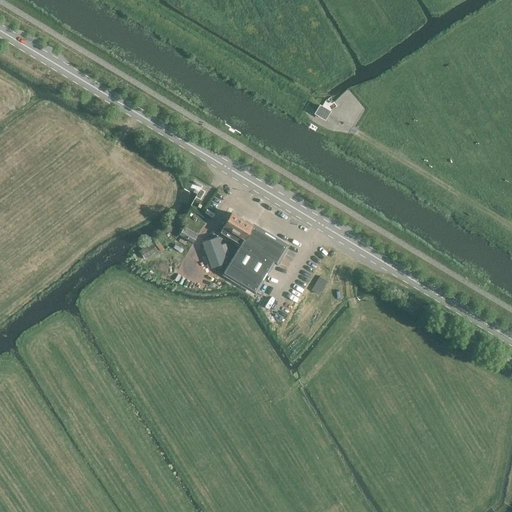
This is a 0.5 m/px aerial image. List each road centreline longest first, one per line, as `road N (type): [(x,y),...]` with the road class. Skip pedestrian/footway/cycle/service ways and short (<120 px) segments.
road 1 (secondary): [(511,341),(0,31)]
road 2 (track): [(511,229),(302,110)]
